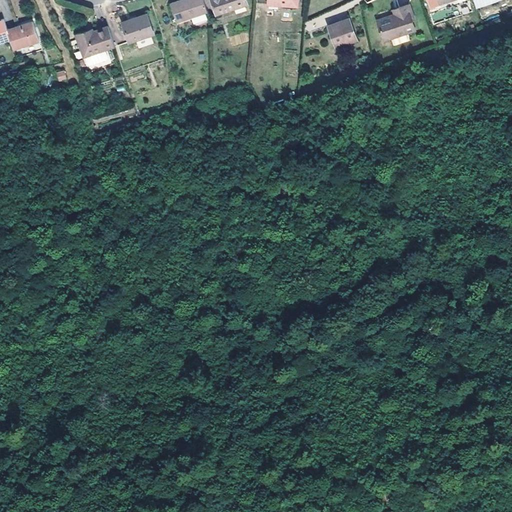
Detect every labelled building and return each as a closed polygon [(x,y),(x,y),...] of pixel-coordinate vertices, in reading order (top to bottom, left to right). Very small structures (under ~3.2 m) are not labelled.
[(177,23),(207,13),(202,0),(185,0),(172,4),(177,23)] [(211,0),(217,18),(248,8),(245,0),(211,0)] [(410,5),(399,8),(400,14),(395,15),(378,21),(385,41),(415,31),(412,21),(415,20),(410,5)] [(148,14),(122,22),(129,43),(154,34),(148,14)] [(10,29),(6,18),(0,20),(0,42),(12,39),(10,29)] [(35,21),(10,29),(12,39),(16,49),(42,40),(35,21)] [(340,23),(328,27),(335,49),(355,42),(348,22),(341,25),(340,23)] [(89,54),(115,46),(109,27),(94,32),(89,34),(87,30),(81,32),(89,54)] [(233,45),(247,41),(245,33),(231,38),(233,45)] [(56,73),(59,81),(67,79),(64,70),(56,73)]
